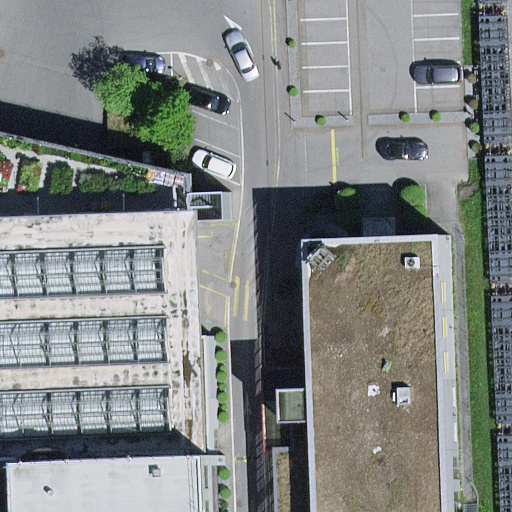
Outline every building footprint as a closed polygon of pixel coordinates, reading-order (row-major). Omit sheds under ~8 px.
[(200,195),(200,176),(0,128),(0,230),(201,224),(200,195)] [(200,195),(201,224),(234,221),(233,194),(200,195)] [(0,511),(227,511),(226,457),(219,457),(215,337),(205,338),(201,224),(0,230),(0,511)] [(460,511),(450,237),(395,239),(395,227),(383,234),(374,239),(340,241),(316,267),(320,367),(321,390),(305,390),(290,391),(291,424),(298,424),(299,448),(281,449),(283,511),(460,511)] [(298,424),(291,424),(290,391),(305,390),(321,390),(320,367),(267,369),(270,450),(281,449),(299,448),(298,424)]
